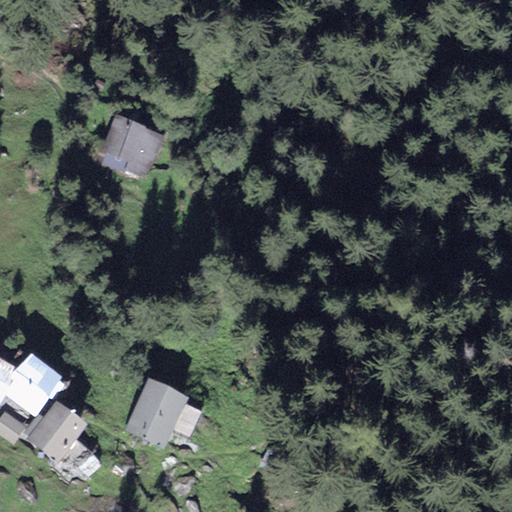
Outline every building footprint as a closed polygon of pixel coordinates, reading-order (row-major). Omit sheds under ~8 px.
[(169,141),(116,124),(104,162),(129,169),(126,177),(152,185),(169,141)] [(366,170),(362,191),(379,195),(384,174),(366,170)] [(59,386),(28,364),(10,384),(13,375),(0,369),(0,410),(5,401),(35,424),(59,386)] [(187,404),(149,388),(130,433),(168,449),(187,404)] [(85,433),(52,410),(27,447),(60,469),(85,433)] [(26,433),(4,418),(0,423),(0,437),(16,448),(26,433)]
